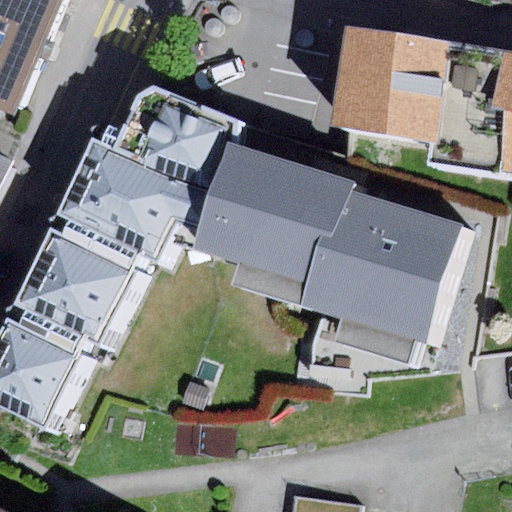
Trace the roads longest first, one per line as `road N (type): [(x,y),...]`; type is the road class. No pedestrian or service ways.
road 1 (primary): [(0,302),(140,0)]
road 2 (residential): [(361,0),(511,36)]
